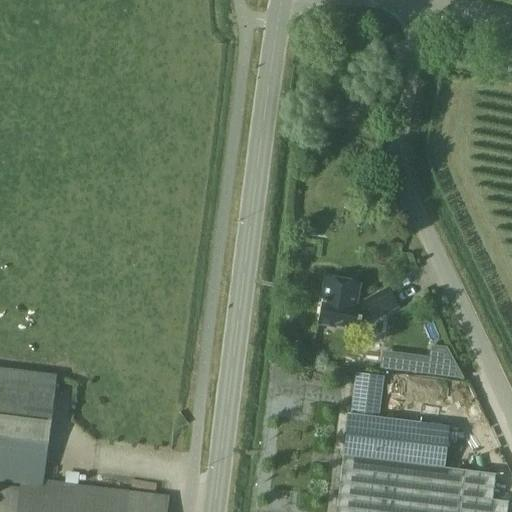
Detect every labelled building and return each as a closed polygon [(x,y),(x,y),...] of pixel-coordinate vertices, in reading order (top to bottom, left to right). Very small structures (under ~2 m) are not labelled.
[(370,320),(397,306),(388,290),(354,308),(358,285),(324,279),(317,323),(358,329),(359,319),(370,320)] [(463,379),(446,347),(430,345),(428,357),(381,351),(379,368),(463,379)] [(44,482),(48,443),(57,377),(0,369),(0,478),(20,481),(20,479),(44,482)] [(343,456),(415,465),(420,423),(378,418),(384,377),(356,373),(350,415),(346,414),(342,456),(343,456)] [(459,471),(415,465),(343,456),(336,511),(502,511),(504,503),(488,501),(491,475),(459,471)] [(166,511),(169,496),(44,482),(20,479),(20,481),(16,511),(166,511)]
